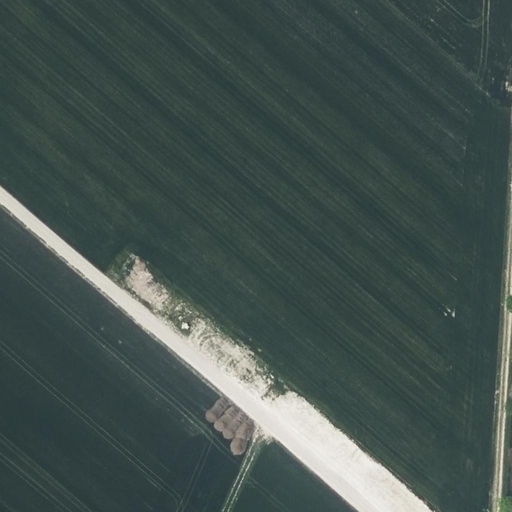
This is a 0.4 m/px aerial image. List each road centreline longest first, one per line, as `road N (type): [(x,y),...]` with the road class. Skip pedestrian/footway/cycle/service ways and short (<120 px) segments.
road 1 (track): [(369,511),(0,193)]
road 2 (track): [(493,511),(511,189)]
